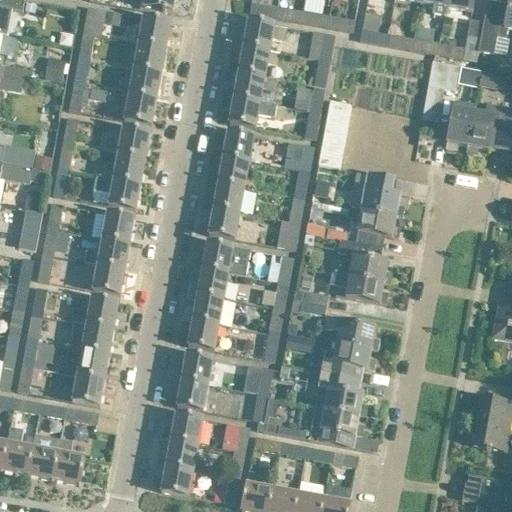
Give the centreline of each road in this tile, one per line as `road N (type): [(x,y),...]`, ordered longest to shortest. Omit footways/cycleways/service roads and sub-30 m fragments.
road 1 (residential): [(117,511),(215,0)]
road 2 (residential): [(387,511),(453,189)]
